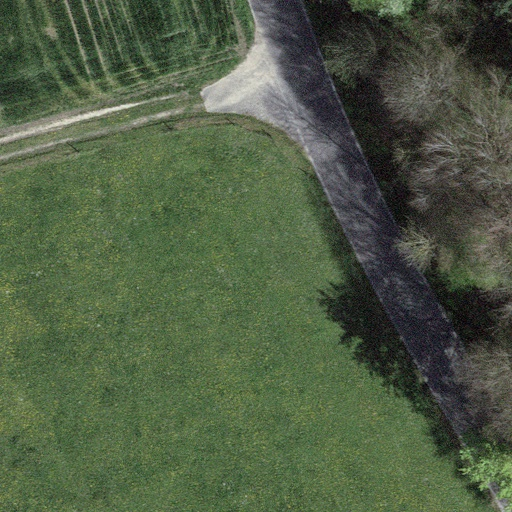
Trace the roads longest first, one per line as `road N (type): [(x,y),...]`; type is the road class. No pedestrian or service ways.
road 1 (unclassified): [(289,0),(315,88),(413,294),(511,462)]
road 2 (track): [(315,88),(0,167)]
